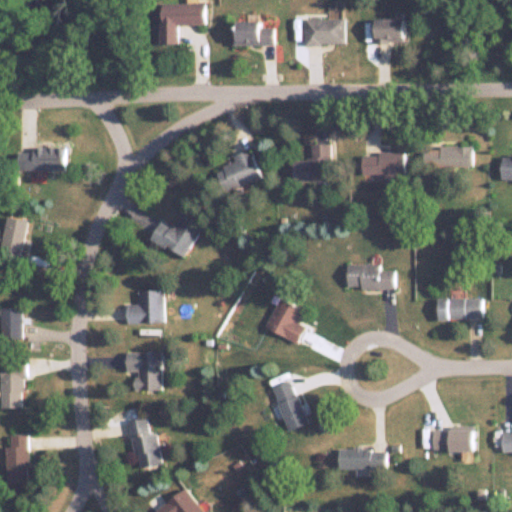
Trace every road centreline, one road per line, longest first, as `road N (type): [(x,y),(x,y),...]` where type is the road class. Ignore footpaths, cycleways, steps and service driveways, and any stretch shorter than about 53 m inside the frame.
road 1 (residential): [(0,99),(511,90)]
road 2 (residential): [(76,511),(95,474),(81,369),(83,313),(110,217),(132,175),(99,101)]
road 3 (residential): [(132,175),(183,131),(270,96)]
road 4 (residential): [(511,369),(381,368)]
